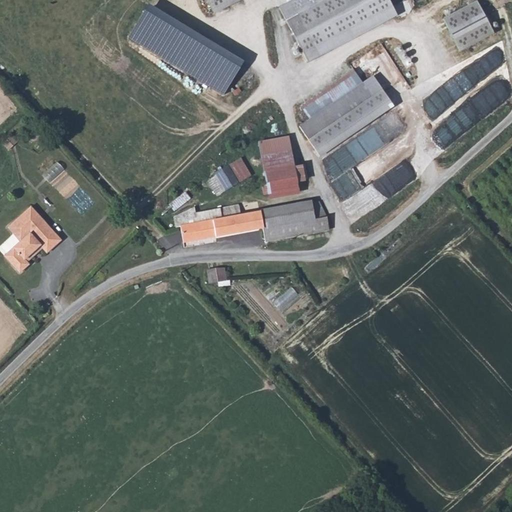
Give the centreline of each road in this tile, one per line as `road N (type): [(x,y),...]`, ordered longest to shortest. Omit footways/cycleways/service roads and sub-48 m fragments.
road 1 (unclassified): [(0,382),(107,282),(192,256),(310,255),(367,243),(511,117)]
road 2 (track): [(161,262),(0,70)]
